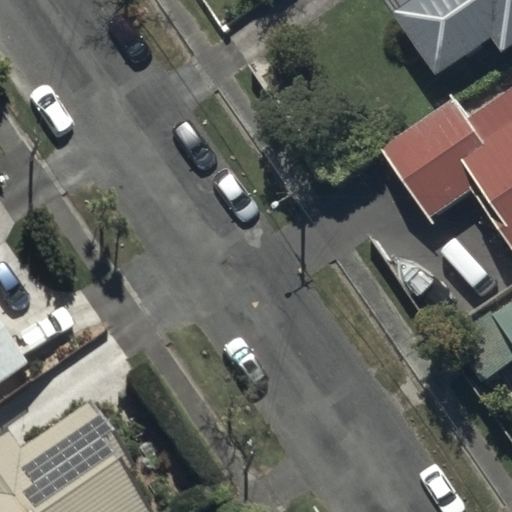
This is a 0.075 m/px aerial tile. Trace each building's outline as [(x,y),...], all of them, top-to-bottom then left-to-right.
[(511,0),(423,0),(398,17),(442,82),(499,43),(510,58),(511,56),(511,0)] [(475,192),(511,248),(511,91),(468,121),(457,104),(384,152),(430,222),(475,192)] [(511,302),(454,342),(485,387),(511,367),(511,302)] [(0,395),(31,373),(0,330),(0,395)] [(0,511),(146,511),(130,487),(139,481),(90,409),(21,456),(8,435),(0,440),(0,511)]
